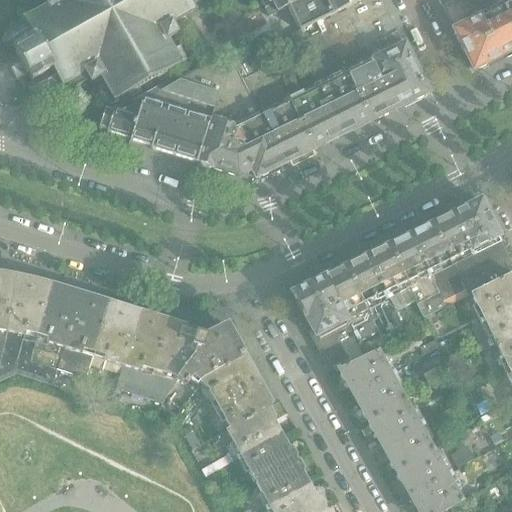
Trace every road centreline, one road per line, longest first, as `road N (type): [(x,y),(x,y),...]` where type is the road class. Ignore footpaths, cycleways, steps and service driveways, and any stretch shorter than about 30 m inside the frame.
road 1 (residential): [(462,108),(287,195),(232,209),(174,202),(0,144)]
road 2 (residential): [(244,279),(487,163)]
road 3 (residential): [(371,511),(244,279)]
road 4 (residential): [(0,229),(168,282),(244,279)]
road 5 (residential): [(408,0),(462,108)]
